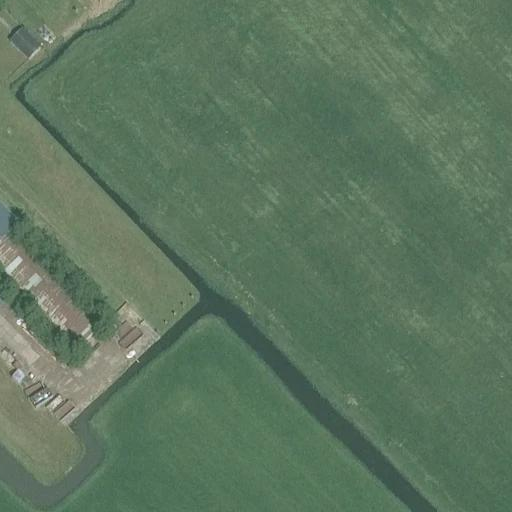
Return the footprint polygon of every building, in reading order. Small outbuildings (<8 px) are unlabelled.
[(23,27),(10,39),(27,58),(40,46),(23,27)] [(20,229),(0,208),(0,282),(73,358),(105,328),(15,234),(20,229)] [(26,222),(59,252),(67,243),(34,213),(26,222)] [(0,303),(1,305),(9,296),(0,287),(0,303)] [(109,310),(116,298),(104,292),(98,304),(109,310)] [(131,341),(144,329),(137,321),(124,333),(131,341)] [(40,411),(56,425),(70,409),(53,395),(40,411)]
